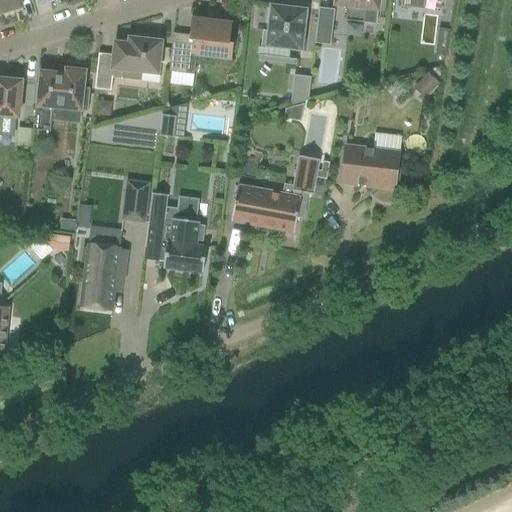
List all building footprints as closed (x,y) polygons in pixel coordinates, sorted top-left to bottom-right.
[(18,0),(0,0),(0,15),(21,9),(18,0)] [(376,25),(378,0),(334,0),(334,5),(346,7),(345,22),(376,25)] [(400,0),(400,8),(424,11),(424,0),(400,0)] [(262,48),(302,53),(307,9),(269,5),(266,31),(262,31),(259,61),(260,62),(262,48)] [(314,44),(330,46),(334,10),(318,8),(314,44)] [(191,19),(189,36),(173,34),(168,73),(186,75),(187,61),(195,62),(196,56),(231,60),(233,44),(229,44),(231,24),(221,23),(221,18),(208,16),(208,21),(191,19)] [(161,42),(137,40),(129,39),(128,45),(114,43),(113,56),(98,54),(94,90),(110,92),(112,77),(140,80),(140,72),(157,74),(161,42)] [(64,74),(40,72),(39,79),(38,79),(32,131),(50,132),(52,114),(67,116),(67,111),(87,113),(89,89),(83,89),(86,65),(66,63),(64,74)] [(427,74),(415,86),(426,97),(438,84),(427,74)] [(293,76),(290,106),(307,101),(310,78),(293,76)] [(0,135),(13,137),(15,118),(18,118),(21,82),(0,79),(0,135)] [(175,117),(161,115),(158,137),(172,139),(175,117)] [(22,130),(20,146),(29,146),(30,131),(22,130)] [(401,146),(403,138),(377,134),(376,143),(401,146)] [(399,153),(344,147),(340,184),(394,190),(395,182),(398,183),(400,169),(397,169),(399,153)] [(237,186),(230,222),(293,234),(296,217),(302,218),(307,194),(312,195),(318,161),(298,157),(291,196),(237,186)] [(127,182),(122,220),(144,223),(149,185),(127,182)] [(152,194),(145,248),(165,251),(162,269),(202,274),(205,248),(195,246),(196,241),(202,242),(204,226),(198,225),(198,223),(172,220),(172,222),(164,221),(167,196),(152,194)] [(28,247),(41,260),(52,250),(67,252),(69,238),(42,234),(28,247)] [(119,248),(87,244),(87,249),(84,249),(82,263),(85,263),(79,308),(112,312),(115,283),(123,284),(127,251),(119,250),(119,248)] [(0,357),(4,358),(6,340),(9,308),(0,307),(0,298),(0,296),(0,295),(0,357)]
